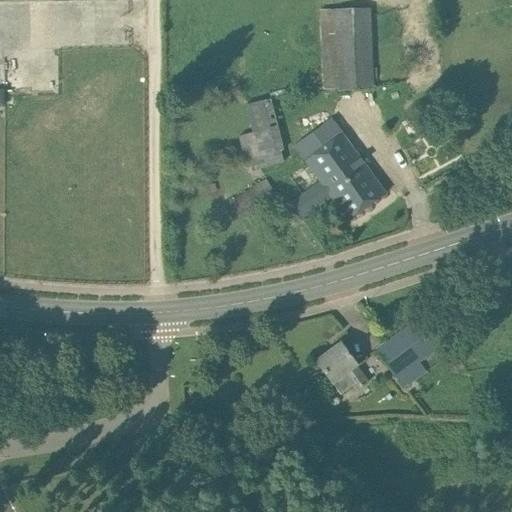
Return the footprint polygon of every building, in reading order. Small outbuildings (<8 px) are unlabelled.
[(319,10),(323,91),(375,89),(370,8),(319,10)] [(238,136),(245,160),(251,159),(255,171),(284,161),(268,99),(249,103),(257,131),(238,136)] [(293,147),(320,183),(289,204),(302,221),(332,200),(348,221),(386,193),(331,119),(293,147)] [(422,133),(415,119),(403,125),(410,139),(422,133)] [(272,190),(266,180),(229,202),(240,221),(268,205),(262,196),(272,190)] [(426,370),(420,361),(452,337),(430,309),(374,350),(404,389),(426,370)] [(340,342),(316,360),(340,392),(352,383),(356,389),(368,380),(357,365),(357,364),(340,342)]
